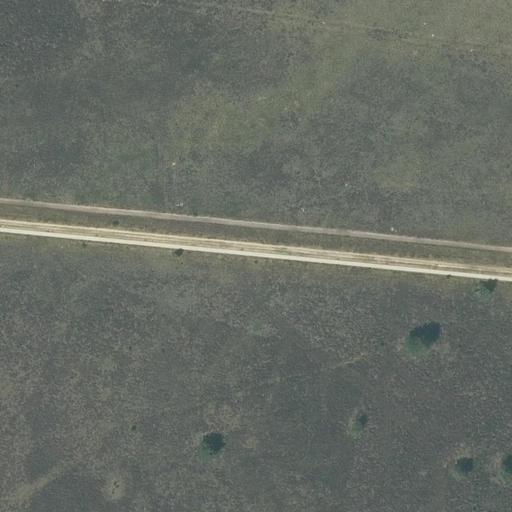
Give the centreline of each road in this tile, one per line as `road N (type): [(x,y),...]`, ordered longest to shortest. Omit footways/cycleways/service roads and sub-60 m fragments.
road 1 (track): [(0,222),(511,272)]
road 2 (unknown): [(0,202),(511,251)]
